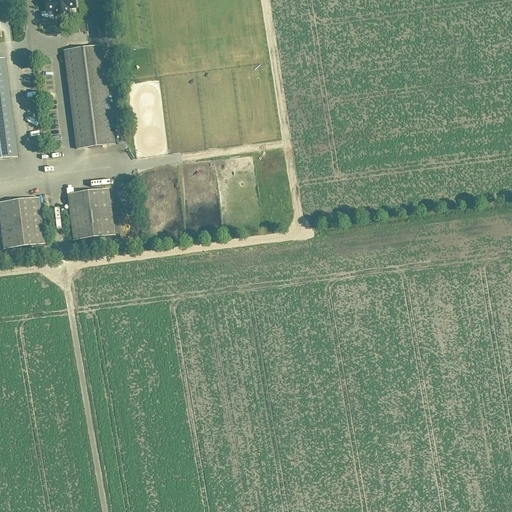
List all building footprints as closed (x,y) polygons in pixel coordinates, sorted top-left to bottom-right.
[(49,0),(45,1),(47,13),(59,11),(58,3),(68,1),(67,0),(49,0)] [(115,146),(102,47),(64,52),(76,151),(115,146)] [(0,161),(17,159),(4,60),(0,60),(0,161)] [(114,237),(108,190),(68,195),(74,242),(114,237)] [(39,199),(0,204),(0,220),(4,252),(45,246),(39,199)]
